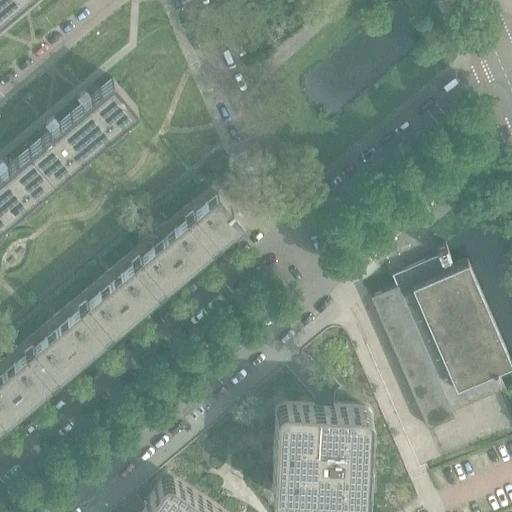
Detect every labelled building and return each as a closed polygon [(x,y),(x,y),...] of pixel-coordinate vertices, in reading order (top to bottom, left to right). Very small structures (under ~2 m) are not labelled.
[(0,0),(0,6),(5,13),(18,2),(19,4),(23,0),(0,0)] [(137,108),(112,77),(89,96),(88,95),(81,100),(82,102),(70,113),(95,143),(137,108)] [(95,143),(70,113),(57,123),(56,121),(53,124),(49,127),(50,129),(28,147),(54,178),(95,143)] [(54,178),(28,147),(6,166),(4,164),(0,168),(0,199),(12,213),(54,178)] [(242,220),(217,190),(211,183),(157,228),(188,266),(242,220)] [(0,222),(12,213),(0,199),(0,222)] [(188,266),(157,228),(103,273),(135,310),(188,266)] [(510,359),(467,259),(453,265),(447,253),(450,253),(445,242),(435,247),(438,252),(391,273),(396,284),(370,295),(427,426),(454,414),(451,408),(504,385),(496,367),(511,361),(510,359)] [(135,310),(103,273),(50,318),(81,356),(135,310)] [(81,356),(50,318),(0,360),(0,367),(28,400),(81,356)] [(0,423),(28,400),(0,367),(0,423)] [(275,411),(271,488),(272,491),(273,494),(275,496),(277,497),(280,498),(357,502),(360,501),(363,500),(365,498),(367,496),(367,493),(371,415),(371,412),(369,410),(367,408),(365,406),(362,406),(285,402),(282,402),(279,403),(277,405),(276,408),(275,411)] [(223,511),(172,478),(170,477),(167,476),(164,477),(162,478),(160,480),(138,511),(223,511)]
